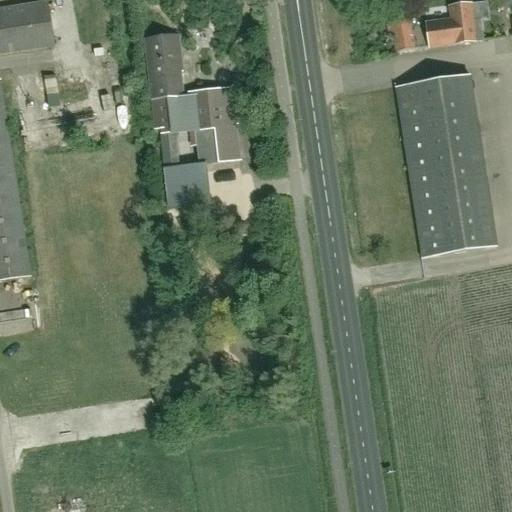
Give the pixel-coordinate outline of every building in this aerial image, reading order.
[(0,55),(55,47),(48,3),(0,9),(0,55)] [(450,23),(425,28),(429,49),(453,45),(453,46),(482,41),(478,21),(473,22),(469,5),(447,9),(450,23)] [(395,54),(413,51),(407,14),(389,17),(395,54)] [(205,173),(205,166),(210,166),(214,160),(220,165),(236,163),(239,159),(235,156),(232,127),(223,128),(219,93),(183,98),(180,73),(182,73),(180,55),(177,55),(177,51),(180,51),(178,36),(144,40),(152,102),(155,131),(156,130),(160,130),(169,211),(209,206),(205,173)] [(396,88),(423,260),(496,248),(469,76),(396,88)] [(0,282),(30,278),(0,82),(0,282)] [(248,198),(242,170),(207,177),(213,205),(248,198)]
